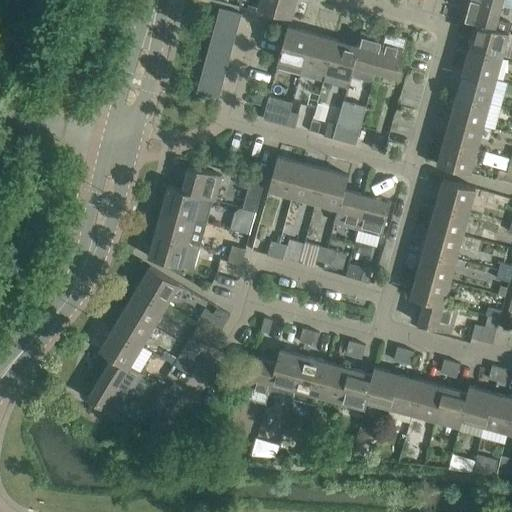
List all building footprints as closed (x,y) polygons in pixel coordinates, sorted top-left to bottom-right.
[(292,17),(296,0),(260,0),(258,8),(292,17)] [(495,29),(495,28),(501,6),(479,0),(467,0),(462,21),(475,25),(476,24),(495,29)] [(220,7),(217,19),(239,25),(242,13),(220,7)] [(236,35),(239,25),(217,19),(214,29),(236,35)] [(509,32),(495,28),(495,29),(476,24),(475,25),(469,47),(503,56),(509,32)] [(303,66),(312,32),(288,26),(279,59),(298,64),(303,66)] [(233,46),(236,35),(214,29),(211,40),(233,46)] [(376,71),(385,37),(361,31),(357,45),(358,45),(353,65),(354,65),(376,71)] [(326,72),(335,39),(312,32),(303,66),(326,72)] [(409,44),(385,37),(376,71),(381,72),(400,77),(409,44)] [(358,45),(357,45),(335,39),(326,72),(350,79),(354,65),(353,65),(358,45)] [(230,56),(233,46),(211,40),(208,50),(230,56)] [(496,79),(503,56),(469,47),(463,70),(496,79)] [(227,67),(230,56),(208,50),(205,61),(227,67)] [(225,77),(227,67),(205,61),(203,71),(225,77)] [(490,102),(496,79),(463,70),(457,93),(490,102)] [(222,87),(225,77),(203,71),(200,81),(222,87)] [(219,98),(222,87),(200,81),(197,92),(219,98)] [(484,126),(490,102),(457,93),(450,116),(484,126)] [(269,94),(263,118),(279,123),(287,125),(290,111),(293,101),(269,94)] [(299,113),(290,111),(287,125),(295,127),(299,113)] [(340,114),(334,138),(341,140),(356,144),(363,117),(341,111),(340,114)] [(477,149),(484,126),(450,116),(444,140),(477,149)] [(333,137),(337,124),(328,122),(325,135),(333,137)] [(375,134),(371,148),(380,150),(384,137),(375,134)] [(476,153),(477,149),(444,140),(437,163),(471,172),(476,153)] [(293,196),(302,162),(278,156),(269,189),(288,194),(293,196)] [(316,202),(325,168),(302,162),(293,196),(316,202)] [(188,166),(182,189),(182,190),(201,196),(201,197),(215,201),(217,195),(222,175),(188,166)] [(349,175),(325,168),(316,202),(338,208),(339,208),(344,189),(345,189),(349,175)] [(241,174),(238,185),(248,188),(251,177),(241,174)] [(256,212),(265,181),(251,177),(248,188),(243,208),(256,212)] [(476,188),(443,178),(436,203),(470,212),(471,207),(476,188)] [(182,190),(182,189),(168,185),(162,210),(195,219),(201,197),(201,196),(182,190)] [(368,195),(345,189),(344,189),(339,208),(338,208),(334,222),(358,229),(368,195)] [(382,235),(391,202),(368,195),(358,229),(363,230),(382,235)] [(470,212),(436,203),(430,226),(463,235),(470,212)] [(254,220),(256,212),(243,208),(240,216),(254,220)] [(195,219),(162,210),(155,233),(188,242),(195,219)] [(463,235),(430,226),(423,249),(457,258),(463,235)] [(188,242),(155,233),(149,256),(182,265),(187,246),(188,242)] [(276,256),(280,243),(271,241),(268,254),(276,256)] [(324,262),(328,248),(305,242),(300,261),(315,265),(316,259),(324,262)] [(288,245),(280,243),(276,256),(284,259),(288,245)] [(232,245),(230,253),(244,257),(246,248),(232,245)] [(336,250),(328,248),(324,262),(333,264),(336,250)] [(451,281),(457,258),(423,249),(417,272),(451,281)] [(242,265),(244,257),(230,253),(228,261),(242,265)] [(511,273),(511,264),(501,261),(499,270),(511,273)] [(179,283),(150,265),(137,287),(167,305),(169,300),(179,283)] [(361,280),(369,282),(373,269),(365,266),(361,280)] [(510,282),(511,274),(511,273),(499,270),(496,278),(510,282)] [(444,303),(451,281),(417,272),(410,296),(424,300),(425,299),(444,304),(444,303)] [(167,305),(137,287),(125,307),(154,325),(167,305)] [(458,307),(444,303),(444,304),(425,299),(424,300),(418,322),(451,332),(457,312),(458,307)] [(486,315),(488,315),(500,319),(502,310),(489,306),(486,315)] [(154,325),(125,307),(112,328),(142,346),(154,325)] [(218,307),(214,314),(226,321),(230,314),(218,307)] [(493,343),(497,329),(500,319),(488,315),(485,326),(475,324),(472,337),(493,343)] [(269,333),(273,319),(264,317),(261,330),(269,333)] [(142,346),(112,328),(99,349),(112,356),(129,366),(130,365),(142,346)] [(308,343),(311,330),(303,328),(299,341),(308,343)] [(320,332),(311,330),(308,343),(316,346),(320,332)] [(191,337),(186,344),(198,351),(203,344),(191,337)] [(354,356),(358,342),(349,340),(346,354),(354,356)] [(366,345),(358,342),(354,356),(362,358),(366,345)] [(194,359),(198,351),(186,344),(182,352),(194,359)] [(402,362),(406,348),(397,346),(394,359),(402,362)] [(295,388),(305,355),(280,348),(276,362),(277,363),(272,382),(273,382),(295,388)] [(410,364),(414,350),(406,348),(402,362),(410,364)] [(177,359),(174,365),(193,376),(201,363),(194,359),(182,352),(177,359)] [(316,404),(319,395),(328,361),(305,355),(295,388),(293,398),(316,404)] [(142,373),(130,365),(129,366),(112,356),(100,376),(130,394),(142,373)] [(277,363),(276,362),(253,356),(244,389),(263,395),(269,396),(273,382),(272,382),(277,363)] [(449,374),(452,361),(444,359),(440,372),(449,374)] [(342,401),(351,368),(328,361),(319,395),(342,401)] [(457,377),(461,363),(452,361),(449,374),(457,377)] [(497,380),(501,367),(492,364),(489,378),(497,380)] [(390,407),(399,373),(375,367),(373,374),(374,374),(367,400),(368,401),(390,407)] [(505,382),(509,369),(501,367),(497,380),(505,382)] [(374,374),(373,374),(351,368),(342,401),(366,408),(368,401),(367,400),(374,374)] [(413,413),(422,380),(399,373),(390,407),(413,413)] [(130,394),(100,376),(87,397),(117,415),(127,398),(130,394)] [(436,420),(446,386),(422,380),(413,413),(436,420)] [(181,396),(186,388),(173,381),(169,389),(181,396)] [(485,425),(494,392),(469,385),(467,392),(469,393),(461,419),(462,419),(485,425)] [(469,393),(467,392),(446,386),(436,420),(461,426),(462,419),(461,419),(469,393)] [(508,432),(511,415),(511,396),(494,392),(485,425),(508,432)] [(168,417),(172,410),(160,403),(156,410),(168,417)] [(164,425),(168,417),(156,410),(152,417),(164,425)] [(453,453),(449,468),(457,470),(457,469),(461,455),(453,453)]
